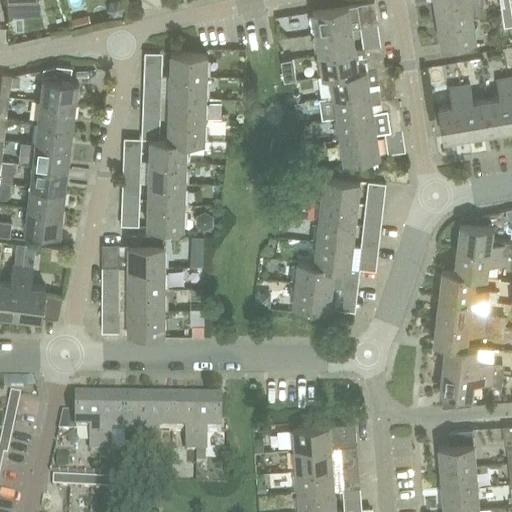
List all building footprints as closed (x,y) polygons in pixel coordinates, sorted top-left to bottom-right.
[(8,0),(9,13),(40,12),(39,0),(8,0)] [(435,0),(439,21),(473,16),(470,0),(435,0)] [(511,8),(510,0),(500,0),(502,9),(511,8)] [(376,11),(374,1),(357,4),(359,13),(376,11)] [(359,16),(359,13),(357,4),(313,10),(316,32),(352,27),(350,17),(359,16)] [(443,43),(477,37),(473,16),(439,21),(443,43)] [(362,35),(379,32),(378,23),(361,25),(362,35)] [(316,32),(319,53),(355,48),(352,27),(316,32)] [(365,46),(366,56),(383,54),(381,44),(365,46)] [(366,56),(365,46),(355,48),(319,53),(322,75),(331,74),(331,73),(358,69),(357,61),(367,59),(366,56)] [(207,74),(208,53),(172,51),(171,73),(207,74)] [(144,71),(161,72),(161,63),(144,62),(144,71)] [(44,67),(41,98),(76,102),(78,81),(71,80),(72,66),(57,64),(44,67)] [(331,73),(331,74),(334,94),(370,89),(369,83),(376,82),(377,80),(376,76),(394,73),(392,64),(358,69),(331,73)] [(0,89),(10,90),(12,74),(2,72),(0,89)] [(206,96),(207,74),(171,73),(170,95),(206,96)] [(487,98),(492,131),(511,127),(511,106),(507,76),(497,78),(500,95),(487,98)] [(459,84),(468,135),(492,131),(487,98),(473,100),(470,82),(459,84)] [(161,93),(161,84),(144,83),(143,92),(161,93)] [(468,135),(459,84),(450,86),(453,104),(439,106),(444,139),(468,135)] [(396,85),(370,89),(334,94),(319,97),(322,118),(337,116),(373,110),(372,102),(381,101),(380,97),(397,95),(396,85)] [(0,110),(7,112),(9,95),(0,94),(0,110)] [(169,116),(205,118),(206,96),(170,95),(169,116)] [(41,98),(38,119),(74,123),(76,102),(41,98)] [(143,113),(160,114),(161,105),(143,104),(143,113)] [(373,110),(337,116),(341,137),(376,132),(375,122),(401,118),(399,106),(373,110)] [(204,139),(205,118),(169,116),(168,137),(168,138),(187,139),(204,139)] [(232,124),(232,119),(212,118),(212,136),(244,137),(244,124),(232,124)] [(36,141),(71,145),(74,123),(38,119),(36,141)] [(142,137),(150,138),(155,138),(155,137),(156,128),(142,127),(142,137)] [(404,140),(402,128),(385,130),(387,143),(404,140)] [(344,159),(380,154),(376,132),(341,137),(344,159)] [(168,137),(155,137),(155,138),(150,138),(149,159),(186,160),(187,139),(168,138),(168,137)] [(36,141),(33,162),(69,166),(71,145),(36,141)] [(141,158),(142,149),(125,149),(124,157),(141,158)] [(185,182),(186,160),(149,159),(148,181),(185,182)] [(33,162),(31,184),(66,188),(69,166),(33,162)] [(123,178),(140,179),(141,170),(124,169),(123,178)] [(324,175),(321,196),(357,201),(360,179),(324,175)] [(385,191),(386,182),(369,180),(368,189),(385,191)] [(147,202),(184,204),(185,182),(148,181),(147,202)] [(31,184),(28,205),(64,210),(66,188),(31,184)] [(122,199),(139,200),(140,191),(122,190),(122,199)] [(354,222),(357,201),(321,196),(319,218),(354,222)] [(183,226),(184,204),(147,202),(146,224),(183,226)] [(382,212),(384,204),(366,202),(365,210),(382,212)] [(61,231),(64,210),(28,205),(25,227),(61,231)] [(139,212),(121,211),(121,220),(138,221),(139,212)] [(354,222),(319,218),(316,240),(352,244),(354,222)] [(0,234),(9,236),(11,221),(0,219),(0,234)] [(380,233),(381,224),(364,222),(363,231),(380,233)] [(511,240),(492,238),(493,227),(460,223),(457,247),(508,253),(511,253),(511,240)] [(128,233),(128,243),(128,253),(120,253),(120,244),(103,244),(103,265),(128,265),(164,266),(165,234),(128,233)] [(349,266),(349,265),(352,244),(316,240),(313,261),(334,263),(334,264),(343,265),(349,266)] [(378,254),(379,245),(361,243),(360,252),(378,254)] [(25,244),(23,264),(33,265),(35,245),(25,244)] [(506,263),(508,253),(457,247),(454,270),(475,273),(475,274),(487,275),(489,261),(506,263)] [(295,281),(332,285),(334,264),(334,263),(313,261),(298,259),(295,281)] [(0,312),(17,315),(23,264),(13,263),(11,281),(0,279),(0,312)] [(42,317),(45,284),(31,283),(33,265),(23,264),(17,315),(42,317)] [(164,287),(164,266),(128,265),(128,287),(164,287)] [(349,266),(343,265),(342,274),(359,276),(360,266),(349,265),(349,266)] [(473,287),(475,274),(475,273),(454,270),(443,268),(439,293),(472,297),(472,298),(497,301),(498,290),(473,287)] [(103,286),(120,286),(120,277),(103,277),(103,286)] [(329,307),(332,285),(295,281),(293,303),(329,307)] [(356,297),(357,288),(340,286),(339,295),(356,297)] [(164,287),(128,287),(128,309),(164,309),(164,287)] [(471,310),(472,298),(472,297),(439,293),(436,317),(504,325),(505,315),(471,310)] [(103,307),(120,307),(120,298),(103,298),(103,307)] [(164,331),(164,309),(128,309),(128,331),(164,331)] [(433,341),(445,343),(445,342),(466,345),(466,344),(468,331),(503,335),(504,325),(436,317),(433,341)] [(103,319),(102,328),(120,328),(120,319),(103,319)] [(445,342),(445,343),(443,366),(493,372),(494,362),(477,360),(478,345),(466,344),(466,345),(445,342)] [(492,382),(493,372),(443,366),(440,390),(444,390),(442,405),(471,403),(474,380),(492,382)] [(17,412),(20,396),(11,394),(7,410),(17,412)] [(90,449),(100,449),(100,399),(76,399),(76,431),(90,431),(90,449)] [(124,399),(100,399),(100,449),(110,449),(110,431),(124,431),(124,399)] [(137,450),(148,450),(149,400),(124,399),(124,431),(138,432),(137,450)] [(173,400),(149,400),(148,450),(158,450),(158,432),(172,432),(173,400)] [(197,400),(173,400),(172,432),(186,432),(186,450),(196,450),(197,400)] [(221,400),(197,400),(196,450),(206,450),(206,432),(221,432),(221,400)] [(12,434),(16,417),(6,415),(2,432),(12,434)] [(331,445),(339,444),(357,443),(355,421),(293,426),(295,448),(331,445)] [(0,443),(0,454),(7,456),(11,439),(1,437),(0,443)] [(357,443),(339,444),(340,454),(358,452),(357,443)] [(441,467),(475,464),(473,443),(439,446),(441,467)] [(333,467),(331,445),(295,448),(297,470),(333,467)] [(15,446),(15,458),(30,459),(30,446),(15,446)] [(341,466),(342,475),(359,474),(359,464),(341,466)] [(475,464),(441,467),(442,489),(477,486),(475,464)] [(297,470),(298,491),(335,489),(333,467),(297,470)] [(269,488),(295,488),(295,472),(270,471),(269,488)] [(52,486),(69,487),(69,477),(52,477),(52,486)] [(73,478),(73,487),(89,488),(90,478),(73,478)] [(94,479),(94,488),(110,489),(111,479),(94,479)] [(343,487),(343,497),(361,495),(360,486),(343,487)] [(477,486),(442,489),(444,511),(479,508),(477,486)] [(313,511),(337,510),(337,509),(335,489),(298,491),(300,511),(313,511)]
